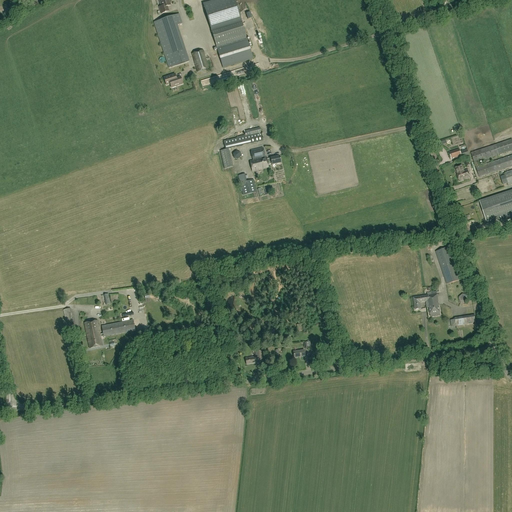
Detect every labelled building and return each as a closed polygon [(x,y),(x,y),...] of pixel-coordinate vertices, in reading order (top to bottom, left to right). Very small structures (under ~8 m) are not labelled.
[(159,0),(161,6),(159,7),(161,14),(169,11),(167,6),(171,5),(168,0),(159,0)] [(212,31),(242,22),(234,0),(222,0),(204,6),(212,31)] [(0,11),(2,16),(10,12),(8,7),(8,8),(0,11)] [(185,17),(202,14),(201,7),(184,9),(185,17)] [(169,68),(189,62),(177,26),(182,24),(179,14),(154,23),(169,68)] [(253,59),(247,38),(242,22),(212,31),(223,68),(253,59)] [(192,54),(197,72),(209,69),(203,50),(192,54)] [(180,77),(176,79),(175,74),(164,78),(166,86),(170,84),(171,88),(183,84),(180,77)] [(244,89),(238,90),(239,94),(241,93),(243,98),(241,99),(242,103),(247,101),(244,89)] [(260,127),(246,131),(247,136),(224,141),(226,149),(263,141),(260,127)] [(471,153),(475,162),(511,149),(511,138),(471,153)] [(266,160),(263,148),(252,151),(254,161),(250,162),(252,171),(268,167),(268,165),(272,164),(272,165),(281,163),(280,156),(270,158),(271,159),(266,160)] [(233,167),(229,149),(221,151),(225,169),(233,167)] [(459,149),(450,152),(452,159),(462,155),(459,149)] [(469,156),(467,149),(461,151),(464,158),(469,156)] [(238,160),(241,157),(241,152),(236,151),(233,154),(234,158),(238,160)] [(511,155),(476,168),(479,177),(511,166),(511,155)] [(462,165),(455,167),(457,173),(459,181),(470,178),(467,169),(464,170),(462,165)] [(243,195),(256,192),(254,180),(247,181),(245,174),(238,176),(241,186),(243,195)] [(503,222),(511,218),(511,190),(480,201),(487,222),(501,217),(503,222)] [(448,247),(436,252),(447,284),(459,280),(448,247)] [(428,304),(426,304),(427,308),(429,308),(431,317),(441,315),(438,303),(437,296),(437,292),(427,293),(427,296),(428,304)] [(467,300),(466,293),(457,295),(459,302),(467,300)] [(428,304),(427,296),(413,298),(415,310),(421,309),(420,303),(426,302),(426,304),(428,304)] [(71,308),(63,310),(67,326),(74,325),(71,308)] [(456,326),(476,323),(475,315),(455,318),(456,326)] [(133,320),(102,327),(103,334),(104,337),(135,330),(133,320)] [(95,335),(100,334),(97,321),(84,323),(87,336),(94,335),(95,335)] [(94,335),(87,336),(89,349),(102,346),(100,335),(100,334),(95,335),(94,335)] [(262,351),(255,352),(256,357),(246,358),(247,365),(257,363),(263,362),(262,351)]
